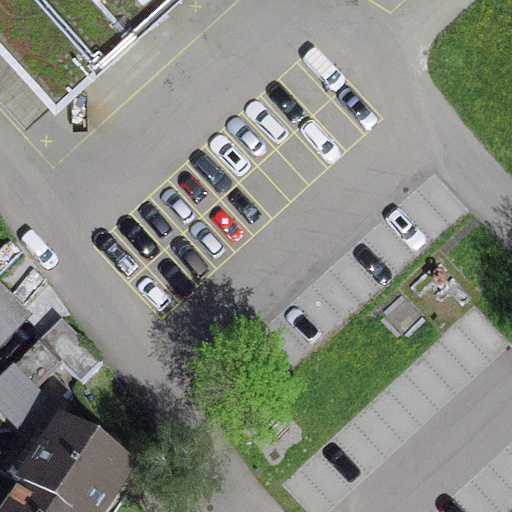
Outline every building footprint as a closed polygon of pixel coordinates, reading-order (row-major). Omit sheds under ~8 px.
[(0,0),(0,44),(51,101),(162,0),(0,0)] [(0,332),(18,313),(0,295),(0,332)] [(97,365),(57,324),(7,373),(28,394),(56,366),(76,386),(97,365)] [(7,481),(21,491),(52,511),(100,511),(126,474),(60,430),(35,469),(21,460),(7,481)] [(52,511),(21,491),(6,511),(52,511)]
